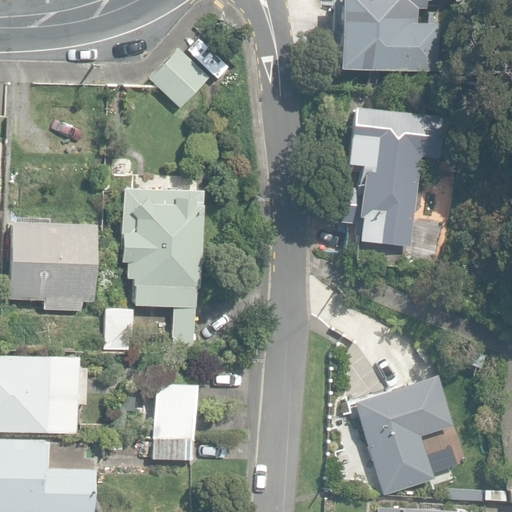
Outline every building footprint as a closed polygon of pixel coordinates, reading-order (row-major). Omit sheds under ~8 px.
[(367,0),(365,72),(465,75),(466,27),(441,26),(441,12),(450,12),(451,4),(455,4),(455,2),(483,2),(483,6),(493,6),(492,0),(367,0)] [(156,84),(180,107),(209,76),(178,47),(149,78),(156,84)] [(392,248),(442,255),(453,163),(471,166),(477,124),(384,113),(377,171),(393,173),(390,194),(374,192),(370,228),(387,230),(386,242),(393,243),(392,248)] [(171,304),(171,341),(191,341),(191,285),(196,285),(196,188),(196,187),(156,187),(121,187),(120,259),(126,259),(126,276),(132,276),(132,284),(133,284),(133,303),(156,304),(171,304)] [(42,309),(79,310),(80,300),(92,300),(94,223),(10,220),(7,297),(43,298),(43,299),(42,309)] [(130,307),(102,307),(102,347),(129,348),(130,307)] [(85,405),(86,365),(76,365),(76,355),(0,353),(0,430),(74,432),(74,405),(85,405)] [(411,493),(411,494),(461,477),(447,434),(480,423),(462,371),(380,399),(411,493)] [(178,438),(191,438),(194,384),(156,381),(155,381),(152,436),(156,436),(178,438)] [(156,456),(192,457),(193,439),(152,437),(152,456),(156,456)] [(0,511),(91,511),(94,468),(46,466),(47,441),(0,438),(0,511)]
